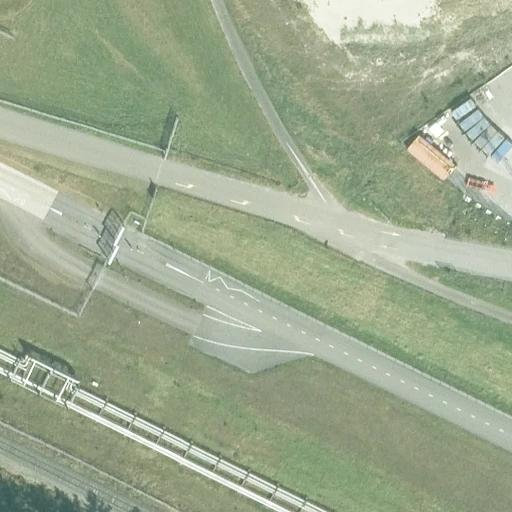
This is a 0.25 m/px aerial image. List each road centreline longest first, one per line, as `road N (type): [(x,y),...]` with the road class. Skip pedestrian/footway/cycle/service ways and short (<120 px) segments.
road 1 (unclassified): [(511,436),(0,183)]
road 2 (unclassified): [(0,119),(328,224)]
